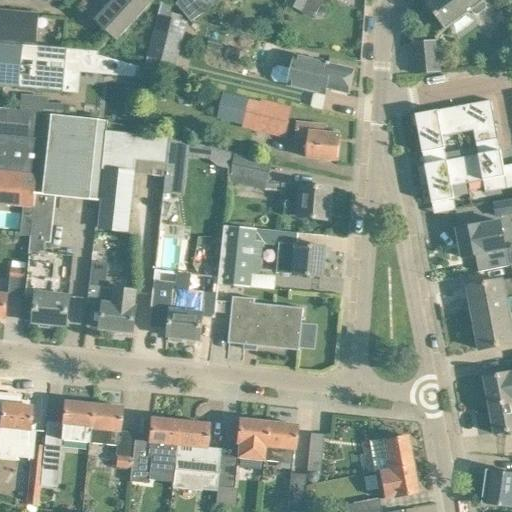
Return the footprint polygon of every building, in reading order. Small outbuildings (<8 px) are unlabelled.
[(97,0),(86,13),(112,36),(116,40),(117,41),(154,0),(97,0)] [(191,22),(207,9),(200,0),(180,0),(176,4),(191,22)] [(288,0),(286,4),(302,12),(303,8),(304,8),(307,0),(288,0)] [(307,0),(304,8),(316,14),(323,0),(307,0)] [(445,29),(473,9),(474,12),(478,12),(487,7),(487,4),(485,0),(428,0),(425,2),(445,29)] [(0,11),(0,43),(36,46),(39,15),(0,11)] [(158,16),(147,57),(175,64),(185,23),(158,16)] [(412,44),(413,54),(415,75),(440,73),(437,41),(412,44)] [(0,86),(20,88),(20,87),(79,93),(81,72),(110,74),(111,58),(102,56),(98,54),(98,51),(68,49),(36,46),(0,43),(0,86)] [(323,95),(325,88),(348,93),(353,70),(294,56),(292,66),(290,66),(290,68),(279,66),(273,70),(272,75),(275,81),(288,84),(287,86),(323,95)] [(241,107),(243,99),(217,93),(211,117),(249,126),(251,118),(253,110),(241,107)] [(266,131),(276,133),(277,130),(281,112),(282,109),(272,106),(243,99),(241,107),(253,110),(251,118),(249,126),(266,131)] [(491,101),(453,108),(459,139),(475,136),(476,143),(498,139),(491,101)] [(43,105),(43,113),(42,115),(66,117),(67,106),(43,105)] [(0,172),(36,175),(40,139),(42,115),(43,113),(32,112),(0,108),(0,172)] [(416,116),(412,116),(413,126),(417,125),(423,153),(445,149),(443,142),(459,139),(453,108),(415,115),(416,116)] [(45,242),(51,243),(55,196),(99,201),(102,170),(106,131),(107,121),(66,117),(42,115),(40,139),(36,175),(33,208),(22,207),(20,236),(30,236),(29,250),(44,251),(45,242)] [(325,126),(305,123),(297,123),(296,137),(309,138),(307,158),(337,161),(340,135),(324,133),(325,126)] [(106,131),(102,170),(106,170),(99,229),(128,232),(134,172),(157,175),(156,184),(164,186),(169,138),(106,131)] [(169,138),(164,186),(179,189),(185,140),(169,138)] [(477,147),(461,150),(463,158),(479,155),(477,147)] [(463,158),(461,150),(445,153),(446,161),(463,158)] [(463,158),(467,184),(483,181),(485,193),(507,189),(500,151),(479,155),(463,158)] [(283,184),(268,180),(271,163),(234,154),(231,175),(231,183),(265,191),(266,189),(282,191),(281,201),(285,201),(284,216),(300,217),(300,218),(329,220),(331,188),(303,186),(303,185),(283,184)] [(425,166),(421,166),(423,176),(427,175),(432,203),(444,201),(446,212),(456,210),(452,187),(467,184),(463,158),(446,161),(425,165),(425,166)] [(33,208),(36,175),(0,172),(0,204),(22,207),(33,208)] [(511,200),(511,201),(494,204),(496,215),(511,212),(511,200)] [(462,258),(476,255),(479,272),(509,266),(500,221),(456,229),(462,258)] [(274,230),(225,225),(219,276),(219,285),(250,288),(251,274),(260,274),(263,243),(273,243),(274,230)] [(280,244),(279,252),(278,272),(294,274),(324,277),(326,248),(296,245),(280,244)] [(27,264),(24,297),(36,298),(34,322),(67,325),(69,297),(53,296),(55,279),(52,279),(54,264),(43,263),(44,251),(29,250),(27,264)] [(136,292),(104,288),(106,263),(91,261),(86,304),(104,306),(101,329),(133,333),(136,307),(135,307),(136,292)] [(13,296),(24,297),(27,264),(26,264),(25,268),(11,267),(8,295),(13,296)] [(188,306),(172,305),(172,310),(171,310),(168,337),(170,337),(169,339),(172,341),(179,342),(181,340),(182,338),(200,340),(203,317),(215,318),(219,285),(219,276),(206,275),(204,300),(189,298),(188,306)] [(475,303),(478,316),(511,310),(511,278),(467,287),(471,303),(475,303)] [(233,297),(228,343),(299,351),(303,308),(255,303),(255,299),(233,297)] [(511,310),(478,316),(473,317),(474,319),(478,318),(481,332),(476,333),(479,350),(511,343),(511,310)] [(511,372),(485,378),(490,407),(511,402),(511,372)] [(64,402),(60,440),(88,443),(92,404),(64,402)] [(511,402),(490,407),(495,434),(511,430),(511,402)] [(0,443),(27,446),(30,406),(1,403),(0,417),(0,443)] [(92,404),(88,443),(115,446),(114,456),(116,456),(115,467),(130,469),(133,441),(134,433),(118,432),(120,407),(92,404)] [(128,482),(147,483),(151,445),(176,448),(179,421),(151,418),(148,442),(133,441),(130,469),(128,482)] [(220,455),(215,487),(233,488),(236,458),(263,461),(267,422),(239,419),(236,444),(238,444),(237,457),(220,455)] [(179,421),(176,448),(174,470),(217,474),(221,449),(205,448),(207,424),(179,421)] [(267,422),(263,461),(291,464),(295,425),(267,422)] [(310,434),(306,470),(319,471),(323,435),(310,434)] [(368,441),(372,461),(374,472),(412,465),(407,437),(384,441),(383,438),(368,441)] [(38,506),(40,486),(44,446),(33,445),(27,505),(38,506)] [(44,446),(40,486),(56,487),(60,448),(44,446)] [(412,465),(374,472),(377,492),(381,491),(383,499),(393,497),(417,493),(412,465)] [(511,474),(487,471),(482,504),(511,507),(511,474)] [(289,473),(285,511),(289,511),(300,511),(305,475),(289,473)] [(307,478),(308,482),(311,484),(315,483),(318,481),(318,478),(317,475),(314,473),(311,473),(308,475),(307,478)] [(380,511),(378,499),(344,505),(345,511),(380,511)]
